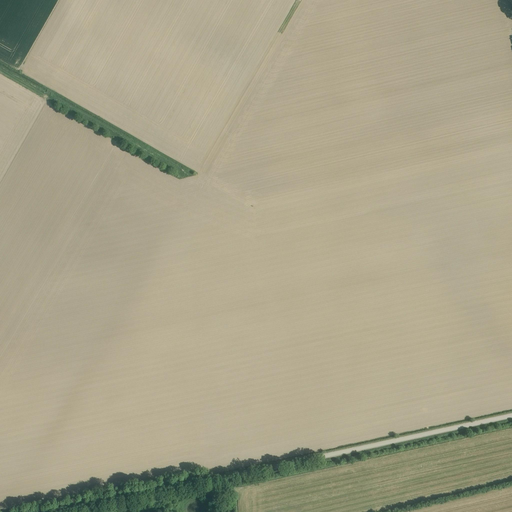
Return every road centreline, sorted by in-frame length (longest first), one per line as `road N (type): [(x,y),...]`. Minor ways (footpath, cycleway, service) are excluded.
road 1 (unclassified): [(227,511),(226,479),(511,415)]
road 2 (track): [(182,172),(0,69)]
road 3 (track): [(63,511),(226,479)]
